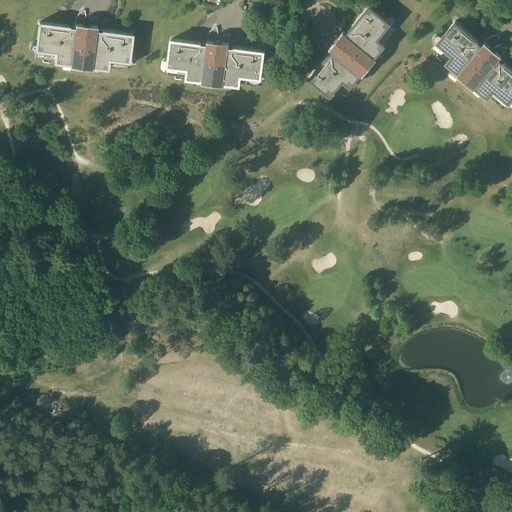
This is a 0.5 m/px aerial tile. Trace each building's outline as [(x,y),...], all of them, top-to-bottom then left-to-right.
[(343,31),(341,29),(340,28),(339,28),(338,27),(337,27),(336,26),(335,32),(334,32),(333,33),(331,33),(331,34),(330,35),(329,36),(329,37),(330,38),(330,39),(330,40),(331,40),(327,45),(329,48),(332,50),(328,55),(309,78),(310,79),(311,79),(325,90),(330,95),(338,101),(351,86),(356,80),(362,72),(373,59),(380,51),(385,45),(398,29),(390,23),(385,18),(387,16),(381,11),(379,14),(370,7),(369,5),(350,28),(350,29),(346,33),(343,31)] [(97,25),(97,23),(97,21),(97,20),(97,19),(97,18),(97,17),(91,19),(90,18),(90,17),(89,17),(88,16),(86,16),(85,17),(84,17),(83,18),(83,19),(82,20),(76,19),(75,23),(75,26),(69,26),(39,22),(39,23),(39,24),(37,41),(36,49),(34,59),(54,61),(62,62),(73,63),(89,66),(100,67),(107,68),(128,70),(129,60),(130,54),(132,54),(133,46),(130,46),(132,35),(132,34),(102,30),(96,29),(97,25)] [(502,55),(503,54),(504,52),(505,51),(506,49),(506,48),(500,47),(500,46),(500,45),(499,44),(499,43),(497,42),(496,41),(495,41),(494,42),(493,42),(492,43),(487,39),(485,41),(482,44),(478,40),(455,21),(454,22),(442,36),(438,42),(431,49),(446,62),(452,67),(461,74),(473,85),(481,92),(487,97),(503,110),(509,102),(511,98),(511,69),(504,62),(499,58),(502,55)] [(229,42),(230,40),(230,38),(230,37),(230,36),(229,35),(229,33),(223,36),(223,35),(222,34),(221,34),(220,33),(218,33),(217,34),(216,34),(215,35),(215,36),(215,37),(208,36),(208,39),(207,43),(201,42),(171,39),(171,40),(169,58),(168,66),(167,75),(187,78),(195,79),(205,80),(221,82),(232,84),(240,85),(260,87),(261,77),(262,71),(265,71),(266,63),(263,63),(264,52),(264,51),(235,47),(229,46),(229,42)] [(498,511),(491,510),(482,493),(456,506),(458,511),(498,511)]
